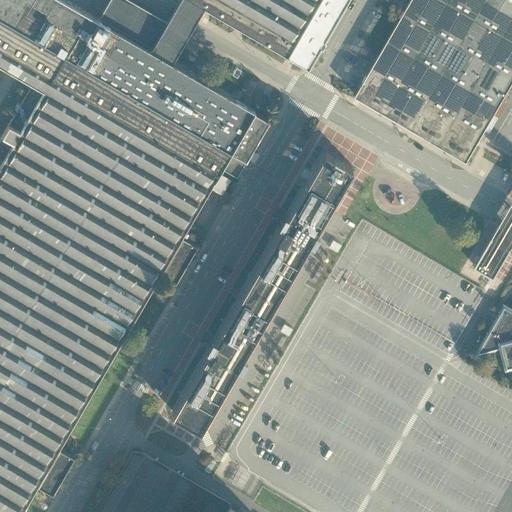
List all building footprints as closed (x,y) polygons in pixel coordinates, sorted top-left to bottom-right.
[(269,118),(173,63),(152,51),(169,21),(133,0),(108,0),(97,19),(64,0),(57,0),(16,74),(51,94),(0,180),(0,511),(22,511),(223,167),(236,175),(239,169),(269,118)] [(57,0),(0,0),(0,63),(16,74),(57,0)] [(206,7),(193,0),(181,0),(177,7),(173,15),(169,21),(168,23),(165,28),(152,51),(173,63),(186,41),(189,35),(191,33),(198,20),(201,15),(206,7)] [(175,0),(201,15),(206,7),(242,28),(292,57),(306,65),(320,42),(344,0),(175,0)] [(511,0),(409,0),(369,69),(355,93),(467,159),(511,80),(511,0)] [(351,163),(324,148),(288,210),(284,208),(281,213),(277,219),(281,221),(216,336),(212,334),(208,339),(205,344),(209,347),(173,410),(186,418),(200,426),(236,362),(240,364),(244,359),(247,353),(243,351),(308,237),(313,239),(316,233),(319,228),(315,226),(342,179),(351,163)] [(494,220),(470,261),(489,272),(506,242),(511,232),(511,189),(509,193),(505,201),(502,207),(499,212),(494,220)] [(511,304),(504,300),(473,354),(501,346),(506,368),(511,366),(511,304)] [(212,458),(206,469),(210,471),(216,461),(212,458)]
